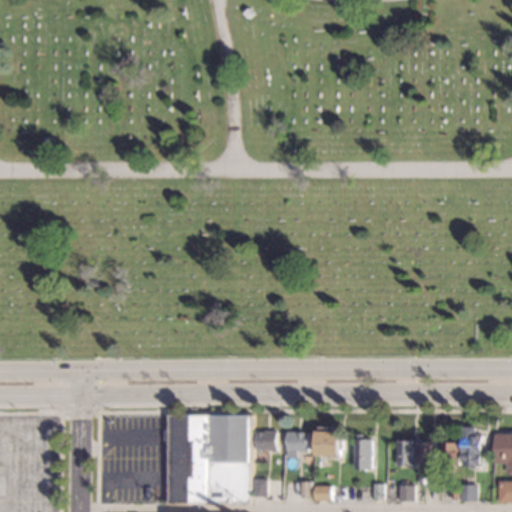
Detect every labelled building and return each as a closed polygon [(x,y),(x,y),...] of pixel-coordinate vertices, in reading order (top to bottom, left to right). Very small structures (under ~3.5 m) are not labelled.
[(252,15),(246,19),(241,14),(247,9),(252,15)] [(251,504),(170,504),(170,442),(165,442),(164,430),(169,430),(169,415),(253,417),(251,504)] [(332,432),(342,432),(342,441),(344,441),(344,450),(342,450),(342,461),(331,461),(331,457),(318,456),(319,427),(332,427),(332,432)] [(478,435),(485,435),(485,444),(487,444),(487,455),(485,455),(485,467),(482,467),(482,470),(472,470),(472,467),(464,467),(464,428),(478,428),(478,435)] [(277,453),(266,453),(266,451),(256,451),(256,432),(264,432),(264,431),(277,431),(277,453)] [(307,433),(309,433),(309,452),(300,452),(300,451),(297,451),(297,460),(287,459),(288,432),(289,432),(289,431),(307,431),(307,433)] [(365,440),(375,440),(375,470),(358,470),(358,435),(366,435),(365,440)] [(511,473),(507,473),(507,464),(496,464),(497,435),(511,435),(511,473)] [(436,443),(438,443),(438,464),(421,464),(421,443),(429,443),(429,438),(436,438),(436,443)] [(456,443),(462,444),(461,466),(443,465),(444,443),(448,443),(448,439),(456,439),(456,443)] [(418,466),(399,466),(400,440),(418,440),(418,466)] [(269,498),(256,498),(256,480),(269,480),(269,498)] [(313,499),(302,498),(303,482),(314,482),(313,499)] [(511,503),(501,503),(502,482),(511,482),(511,503)] [(387,485),(386,500),(376,500),(376,484),(387,485)] [(418,485),(417,502),(401,501),(401,485),(418,485)] [(480,486),(479,503),(462,502),(462,485),(480,486)] [(334,502),(317,501),(317,486),(334,487),(334,502)] [(461,499),(453,500),(453,486),(461,486),(461,499)]
